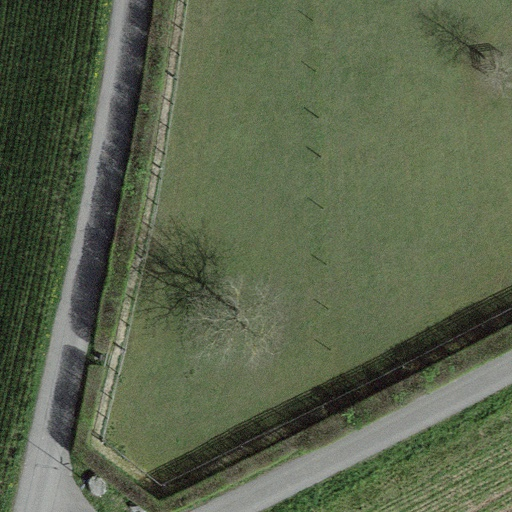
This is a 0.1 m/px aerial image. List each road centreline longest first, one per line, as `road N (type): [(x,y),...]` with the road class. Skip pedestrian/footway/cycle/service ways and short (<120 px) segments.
road 1 (unclassified): [(24,511),(129,0)]
road 2 (unclassified): [(511,367),(220,511)]
